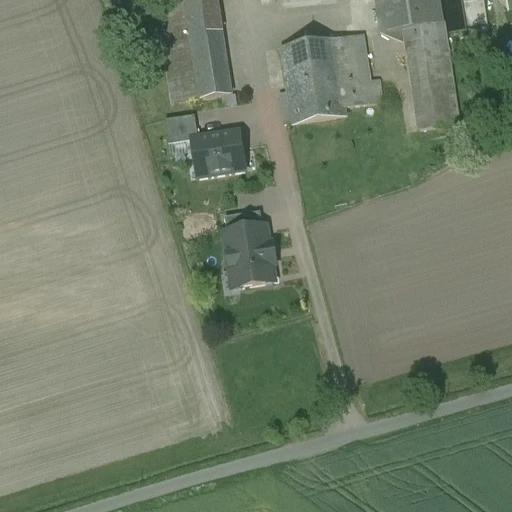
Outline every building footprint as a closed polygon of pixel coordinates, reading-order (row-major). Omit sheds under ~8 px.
[(439,0),(375,0),(381,37),(406,47),(404,32),(443,26),(439,0)] [(216,1),(158,11),(173,108),(231,99),(216,1)] [(443,26),(404,32),(406,47),(420,134),(455,128),(442,47),(447,46),(443,26)] [(363,39),(282,51),(289,96),(280,97),(282,111),(291,110),(300,167),(352,159),(345,112),(382,107),(379,84),(370,85),(363,39)] [(198,117),(169,121),(171,144),(192,142),(196,182),(250,176),(246,133),(201,138),(198,117)] [(261,215),(225,221),(227,236),(263,230),(261,215)] [(227,236),(225,236),(231,275),(237,274),(239,291),(274,285),(272,268),(276,268),(272,246),(268,246),(266,230),(263,230),(227,236)]
